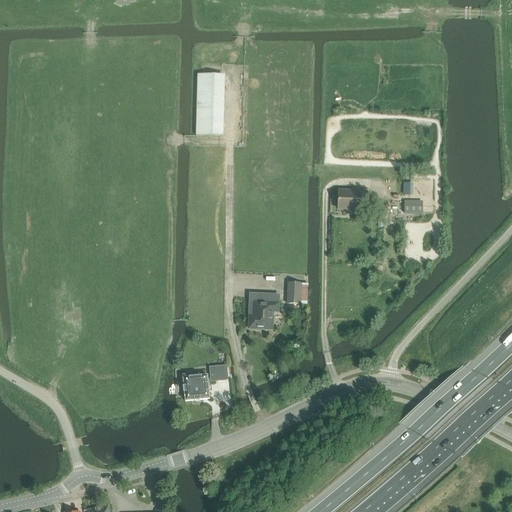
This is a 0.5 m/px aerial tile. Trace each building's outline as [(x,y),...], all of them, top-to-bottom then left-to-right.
[(200,76),(198,136),(222,137),(224,76),(200,76)] [(220,150),(220,141),(206,140),(206,150),(220,150)] [(361,191),(339,190),(338,210),(347,211),(347,212),(360,213),(361,191)] [(374,234),(396,235),(397,203),(375,202),(374,234)] [(410,207),(410,203),(404,203),(404,215),(422,216),(422,208),(410,207)] [(287,304),(301,304),(302,284),(288,284),(287,304)] [(252,316),(249,319),(249,327),(251,329),(260,330),(262,328),(273,328),(273,312),(279,312),(279,304),(258,303),(258,302),(253,302),(253,310),(253,316),(252,316)] [(228,380),(227,366),(218,367),(219,381),(228,380)] [(209,399),(210,399),(210,398),(208,377),(208,376),(207,376),(198,377),(198,380),(185,382),(184,378),(183,379),(184,387),(184,388),(185,392),(184,392),(184,393),(185,393),(186,401),(186,402),(186,401),(195,401),(196,401),(196,400),(200,400),(200,401),(200,400),(209,399)]
